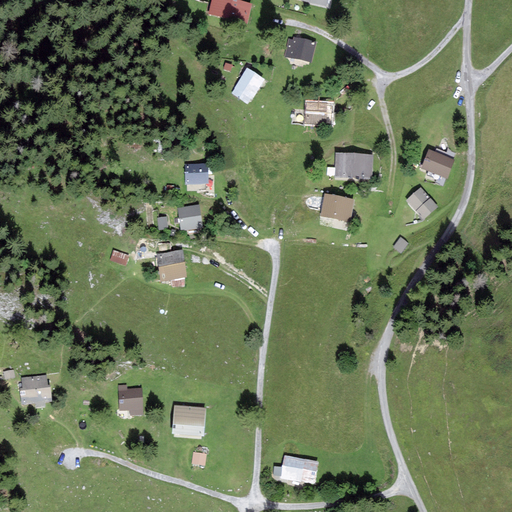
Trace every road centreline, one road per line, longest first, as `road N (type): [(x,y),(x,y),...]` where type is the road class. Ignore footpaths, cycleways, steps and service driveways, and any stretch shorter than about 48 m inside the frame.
road 1 (residential): [(466,16),(471,180),(378,354),(382,398),(414,482)]
road 2 (residential): [(254,505),(272,241)]
road 3 (residential): [(466,16),(440,49),(391,76),(286,23)]
road 4 (residential): [(254,505),(93,452),(67,452)]
road 5 (residential): [(414,482),(370,497),(254,505)]
road 6 (track): [(380,70),(393,149),(387,191)]
